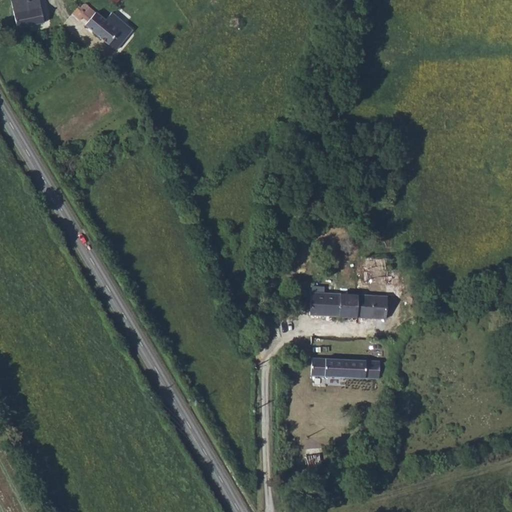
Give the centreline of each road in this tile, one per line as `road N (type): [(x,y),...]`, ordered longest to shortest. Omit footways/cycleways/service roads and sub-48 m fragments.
road 1 (secondary): [(0,105),(241,511)]
road 2 (unclassified): [(269,511),(266,324)]
